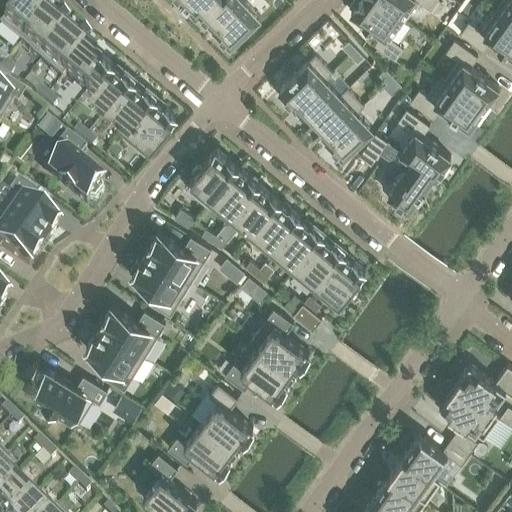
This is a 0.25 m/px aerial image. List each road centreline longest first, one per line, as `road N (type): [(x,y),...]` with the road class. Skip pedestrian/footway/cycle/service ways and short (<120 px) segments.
road 1 (residential): [(221,102),(149,178),(59,323),(0,353)]
road 2 (residential): [(458,302),(446,284),(221,102)]
road 3 (residential): [(308,511),(458,302)]
road 4 (residential): [(221,102),(97,0)]
road 5 (residential): [(320,0),(221,102)]
